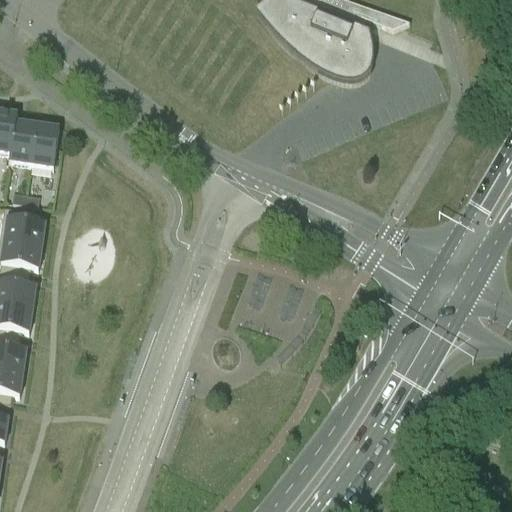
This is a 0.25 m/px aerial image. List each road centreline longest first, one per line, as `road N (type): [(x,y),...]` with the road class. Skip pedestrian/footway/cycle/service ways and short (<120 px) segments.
road 1 (tertiary): [(243,182),(28,28)]
road 2 (secondary): [(423,294),(274,511)]
road 3 (secondary): [(329,511),(458,316)]
road 4 (tertiary): [(438,268),(314,203),(243,182)]
road 5 (tertiary): [(243,182),(423,294)]
road 6 (secondary): [(511,150),(438,268)]
